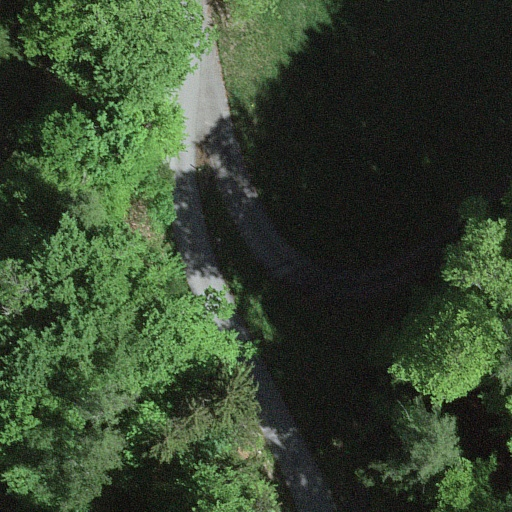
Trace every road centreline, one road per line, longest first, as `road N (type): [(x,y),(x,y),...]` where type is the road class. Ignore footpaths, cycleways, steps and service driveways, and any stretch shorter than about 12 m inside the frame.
road 1 (unclassified): [(177,0),(177,202),(208,295),(322,511)]
road 2 (track): [(183,33),(240,204),(283,255),(338,279),(424,242)]
road 3 (track): [(357,511),(359,399),(424,242)]
